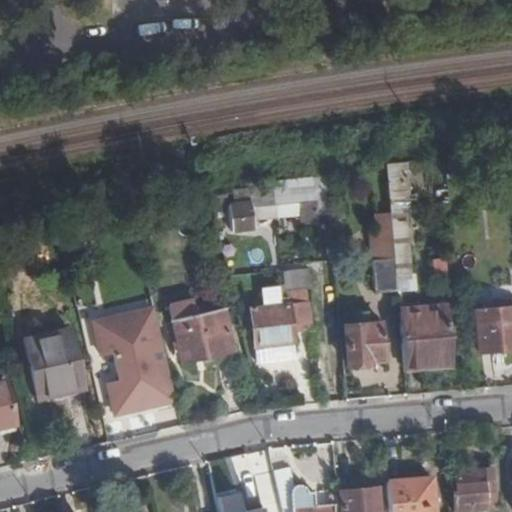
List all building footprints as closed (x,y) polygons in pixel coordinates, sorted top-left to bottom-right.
[(387,197),(404,196),(402,162),(384,164),(387,197)] [(317,221),(314,191),(269,195),(268,185),(249,189),(251,202),(227,205),(231,231),(254,228),(253,218),(299,214),(299,223),(317,221)] [(224,210),(227,193),(210,196),(213,212),(224,210)] [(411,273),(404,196),(387,197),(389,212),(390,230),(394,275),(411,273)] [(389,212),(372,213),(374,231),(390,230),(389,212)] [(68,238),(100,231),(97,220),(66,227),(68,238)] [(378,260),(372,261),(375,292),(396,290),(394,275),(390,230),(374,231),(369,232),(371,246),(377,245),(378,260)] [(18,272),(14,252),(0,255),(0,274),(0,276),(18,272)] [(262,307),(249,308),(254,346),(292,342),(291,332),(309,330),(305,288),(310,284),(309,269),(283,271),(285,284),(260,287),(262,307)] [(403,368),(449,364),(444,306),(397,310),(403,368)] [(511,348),(511,307),(474,310),(478,351),(511,348)] [(149,357),(138,308),(95,318),(106,367),(149,357)] [(233,350),(223,308),(171,320),(181,362),(233,350)] [(383,353),(380,321),(368,322),(368,312),(353,313),(353,324),(342,325),(345,365),(348,365),(351,368),(362,367),(365,363),(367,363),(367,361),(367,354),(383,353)] [(82,387),(69,329),(22,340),(36,398),(82,387)] [(255,361),(294,357),(292,342),(254,346),(255,361)] [(367,361),(384,360),(383,353),(367,354),(367,361)] [(0,426),(12,424),(3,380),(0,380),(0,426)] [(283,446),(268,447),(280,504),(292,503),(291,494),(291,493),(291,492),(291,491),(292,490),(292,489),(292,488),(293,488),(283,446)] [(333,454),(316,456),(318,481),(336,480),(333,454)] [(495,508),(492,468),(477,469),(477,474),(455,476),(456,479),(451,480),(454,511),(495,508)] [(433,511),(431,477),(386,481),(388,511),(433,511)] [(333,511),(333,506),(314,508),(313,492),(307,492),(307,491),(306,490),(306,489),(306,488),(305,487),(304,487),(303,486),(302,485),(301,485),(300,485),(299,485),(298,485),(297,485),(296,486),(295,486),(294,487),(293,487),(293,488),(292,488),(292,489),(292,490),(291,491),(291,492),(291,493),(291,494),(292,503),(292,511),(333,511)] [(379,511),(377,488),(339,491),(340,511),(379,511)]
